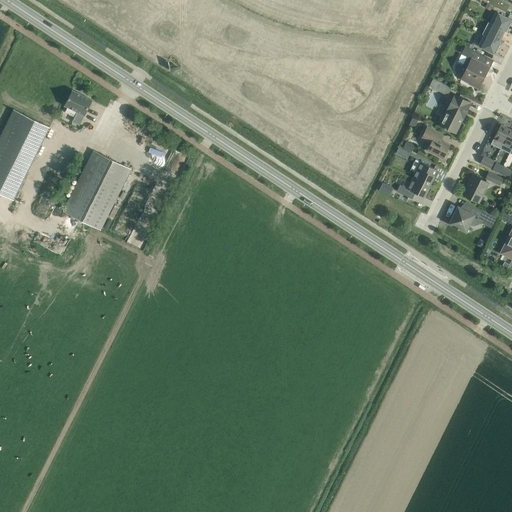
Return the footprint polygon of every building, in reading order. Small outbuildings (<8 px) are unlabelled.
[(488,22),(506,31),(511,19),(495,11),(490,22),(488,22)] [(488,22),(482,33),(484,34),(501,42),(499,41),(504,30),(506,31),(488,22)] [(501,42),(484,34),(478,46),(495,54),(501,42)] [(470,82),(469,83),(478,88),(476,91),(489,66),(484,64),(487,57),(465,46),(462,53),(467,56),(462,66),(466,69),(462,77),(470,82)] [(427,87),(430,89),(435,91),(439,83),(431,79),(427,87)] [(73,121),(79,125),(92,100),(73,90),(65,105),(78,111),(73,121)] [(439,124),(456,132),(471,102),(455,94),(439,124)] [(50,127),(14,109),(0,136),(0,192),(14,199),(50,127)] [(409,125),(412,126),(415,128),(418,121),(412,118),(409,125)] [(500,148),(510,129),(501,124),(491,143),(500,148)] [(450,144),(437,138),(440,132),(427,126),(422,138),(431,142),(427,150),(443,158),(450,144)] [(500,148),(509,153),(511,147),(511,129),(510,129),(500,148)] [(63,210),(101,229),(131,169),(94,150),(63,210)] [(480,163),(491,168),(494,161),(483,156),(480,163)] [(415,172),(412,177),(429,186),(434,175),(431,173),(434,168),(416,159),(410,169),(415,172)] [(492,169),(495,171),(500,173),(503,167),(495,163),(492,169)] [(503,178),(489,171),(486,178),(499,185),(503,178)] [(473,175),(463,194),(478,202),(488,182),(473,175)] [(402,185),(400,184),(397,191),(409,197),(412,191),(424,197),(429,186),(412,177),(410,183),(405,180),(402,185)] [(458,206),(449,223),(457,227),(456,228),(458,229),(459,228),(466,231),(470,223),(473,225),(482,222),(491,227),(497,216),(469,203),(471,204),(468,211),(458,206)] [(507,256),(511,258),(511,228),(501,250),(508,253),(507,256)]
